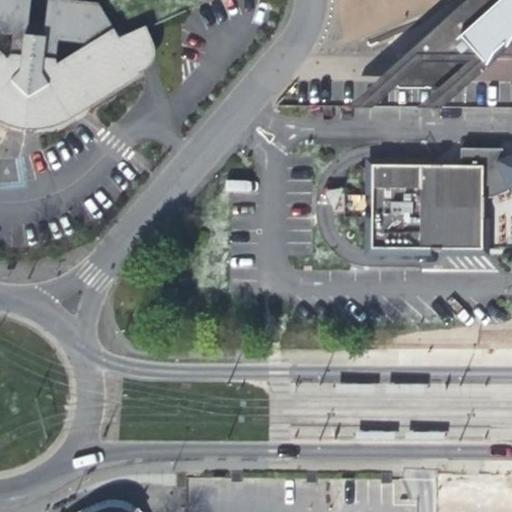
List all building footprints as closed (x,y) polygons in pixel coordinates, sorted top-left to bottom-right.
[(0,0),(0,114),(6,118),(10,120),(16,121),(15,126),(29,127),(30,122),(40,122),(50,119),(51,119),(52,124),(135,72),(133,69),(114,38),(93,4),(46,0),(42,35),(24,33),(27,0),(0,0)] [(511,0),(465,0),(380,73),(350,97),(445,98),(469,73),(490,54),(511,54),(511,0)] [(143,31),(140,27),(114,38),(133,69),(135,69),(140,65),(144,60),(147,54),(148,48),(148,41),(146,36),(143,31)] [(457,167),(368,165),(367,249),(479,250),(480,198),(488,198),(507,191),(506,188),(511,186),(511,153),(503,157),(499,150),(458,149),(457,167)] [(341,187),(326,191),(331,214),(347,210),(341,187)] [(376,384),(336,383),(336,393),(376,393),(376,384)] [(426,385),(387,384),(387,393),(426,394),(426,385)] [(396,431),(357,431),(357,440),(396,440),(396,431)] [(446,432),(407,431),(407,440),(446,441),(446,432)]
